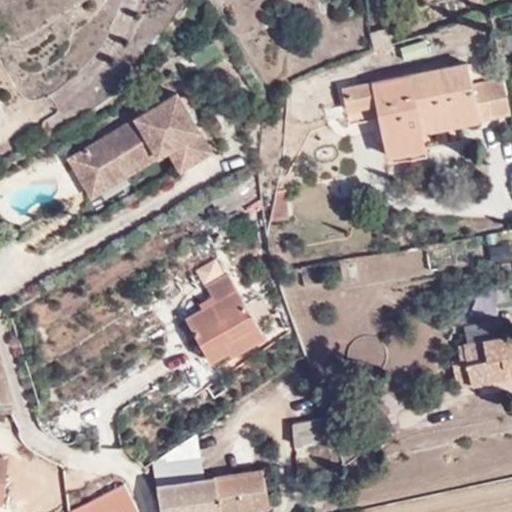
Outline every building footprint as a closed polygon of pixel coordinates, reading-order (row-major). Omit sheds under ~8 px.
[(466,56),(341,82),(346,108),(377,102),(387,152),(430,144),(428,127),(507,108),(502,71),(471,77),(466,56)] [(186,94),(78,160),(101,198),(177,151),(190,171),(221,152),(186,94)] [(273,212),(291,212),(289,184),(278,186),(273,212)] [(187,314),(212,356),(232,343),(263,324),(230,269),(209,281),(215,290),(202,298),(205,303),(187,314)] [(472,352),(455,357),(464,388),(503,378),(504,385),(511,382),(511,331),(468,341),(472,352)] [(319,397),(327,421),(359,411),(350,388),(319,397)] [(320,424),(296,424),(296,443),(320,443),(320,424)] [(156,484),(210,476),(205,431),(154,462),(156,484)] [(260,470),(210,476),(156,484),(158,511),(229,511),(265,507),(260,470)] [(81,501),(104,491),(100,478),(75,487),(81,501)] [(130,511),(121,485),(104,491),(81,501),(70,505),(72,511),(130,511)]
